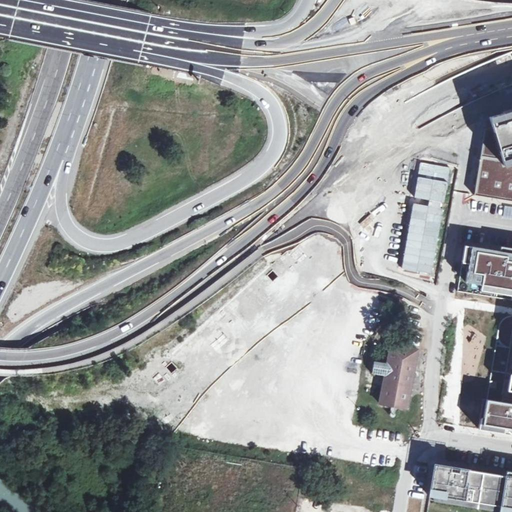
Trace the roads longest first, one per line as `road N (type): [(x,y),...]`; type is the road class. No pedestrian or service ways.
road 1 (motorway): [(80,39),(242,82),(271,107),(277,139),(246,178),(160,226),(107,244),(73,230),(63,210),(71,125)]
road 2 (motorway): [(0,355),(62,352),(122,329),(380,133)]
road 3 (motorway): [(0,356),(54,314),(380,133)]
road 4 (secondary): [(80,39),(213,59),(337,65),(511,34)]
road 5 (unclassified): [(463,110),(466,159),(425,437)]
road 6 (motorway): [(262,49),(187,45),(0,9)]
road 7 (secondary): [(511,21),(355,45),(262,49)]
road 8 (motorway): [(76,0),(0,221)]
road 9 (motorway): [(309,0),(293,23),(266,32),(147,24)]
road 10 (motorway): [(0,281),(71,125)]
road 11 (trunk): [(380,133),(511,67)]
road 12 (motorway): [(71,125),(107,0)]
road 13 (secondary): [(147,24),(20,0)]
